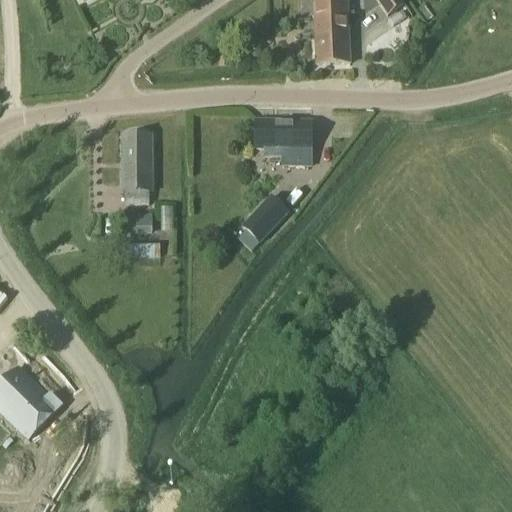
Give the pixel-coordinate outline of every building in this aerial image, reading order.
[(347,0),(313,0),(316,66),(350,65),(347,0)] [(399,0),(375,0),(388,17),(404,6),(399,0)] [(257,123),(256,150),(266,150),(266,157),(284,158),(284,167),(312,167),(313,124),(257,123)] [(124,137),(124,193),(126,193),(126,206),(150,206),(150,192),(152,192),(152,137),(124,137)] [(245,229),(257,241),(262,245),(289,215),(272,199),(245,229)] [(125,217),(125,242),(153,242),(153,216),(125,217)] [(159,245),(127,244),(126,260),(159,261),(159,245)] [(0,406),(0,460),(19,474),(32,455),(26,450),(41,429),(38,426),(48,413),(13,388),(0,406)]
